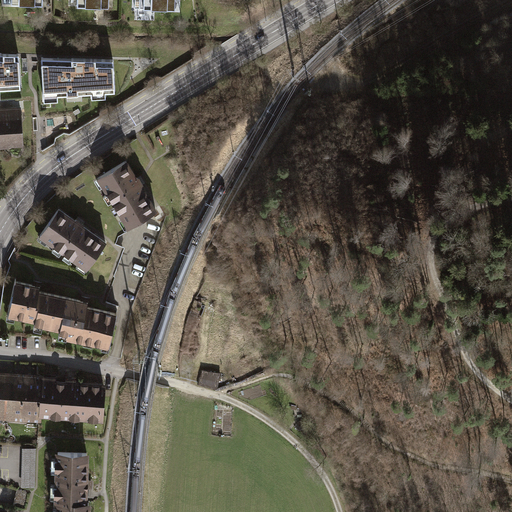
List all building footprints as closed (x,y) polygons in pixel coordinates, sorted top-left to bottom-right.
[(11,0),(12,9),(43,9),(42,0),(11,0)] [(75,0),(75,10),(106,10),(106,0),(75,0)] [(137,0),(137,10),(168,10),(168,0),(137,0)] [(23,51),(0,49),(0,87),(26,86),(23,51)] [(115,58),(46,57),(48,93),(116,88),(115,58)] [(0,146),(23,145),(21,109),(0,110),(0,146)] [(90,172),(125,228),(158,207),(122,152),(90,172)] [(41,236),(85,268),(105,242),(60,209),(41,236)] [(42,324),(61,328),(67,298),(39,291),(40,286),(15,281),(9,310),(16,311),(15,315),(43,321),(42,324)] [(88,302),(67,298),(61,328),(67,330),(66,337),(85,340),(86,336),(88,335),(94,336),(92,342),(103,344),(104,340),(111,341),(117,313),(87,307),(88,302)] [(202,369),(198,384),(217,390),(221,373),(202,369)] [(0,416),(13,417),(17,374),(0,372),(0,416)] [(13,417),(29,419),(33,375),(17,374),(13,417)] [(29,419),(44,420),(45,415),(48,376),(33,375),(29,419)] [(45,415),(102,420),(105,385),(66,382),(66,378),(48,377),(45,415)] [(302,430),(305,427),(305,424),(303,421),(299,420),(296,423),(296,426),(298,429),(302,430)] [(307,427),(301,431),(305,438),(311,435),(307,427)] [(35,447),(22,447),(22,486),(35,486),(35,447)] [(54,450),(52,503),(57,503),(88,504),(89,451),(54,450)] [(57,503),(56,511),(91,511),(92,504),(88,504),(57,503)]
